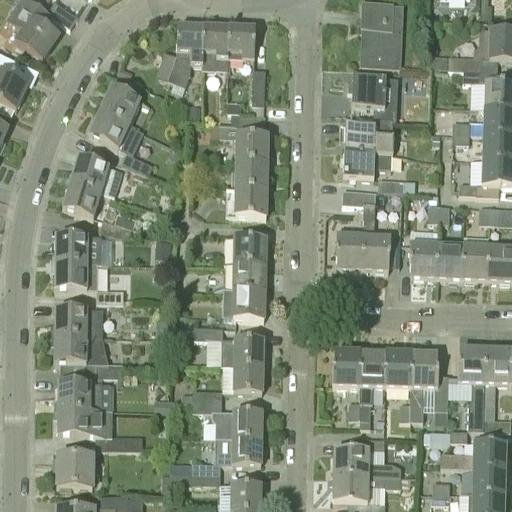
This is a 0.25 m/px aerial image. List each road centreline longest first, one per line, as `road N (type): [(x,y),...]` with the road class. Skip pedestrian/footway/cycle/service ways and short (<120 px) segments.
road 1 (residential): [(14,511),(16,258),(42,150),(86,60),(113,27),(146,6),(177,1)]
road 2 (residential): [(299,318),(303,0)]
road 3 (residential): [(511,324),(299,318)]
road 4 (residential): [(295,511),(299,318)]
